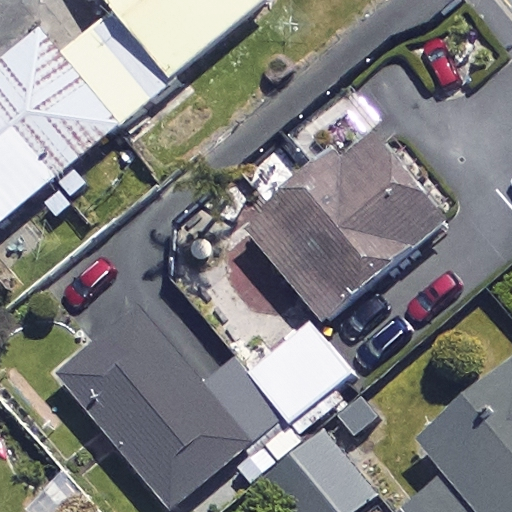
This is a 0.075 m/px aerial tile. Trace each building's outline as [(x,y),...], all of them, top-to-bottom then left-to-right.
[(115,0),(131,19),(190,89),(290,6),(285,0),(115,0)] [(0,247),(190,89),(131,19),(76,65),(56,41),(0,87),(0,247)] [(464,230),(383,137),(262,243),(342,336),(464,230)] [(258,384),(242,364),(236,369),(178,297),(73,383),(177,511),(198,511),(297,432),(258,384)] [(297,432),(305,441),(373,386),(326,329),(258,384),(297,432)] [(511,511),(511,392),(437,455),(462,484),(428,511),(511,511)] [(377,511),(386,506),(340,445),(275,493),(289,511),(377,511)]
